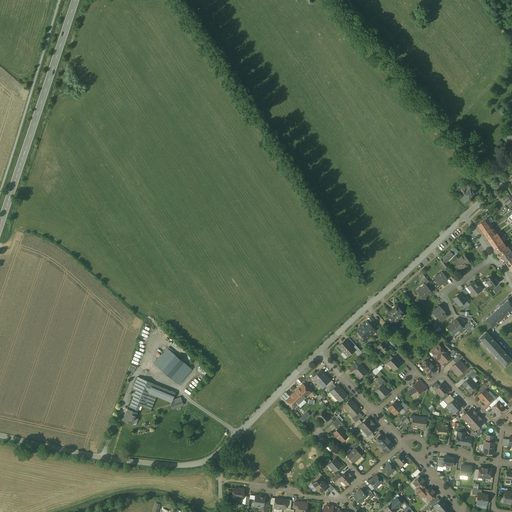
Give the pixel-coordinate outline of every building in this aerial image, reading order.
[(473,193),(468,188),(464,191),(461,194),(463,195),(466,199),(473,193)] [(466,199),(463,195),(458,200),(462,205),(467,200),(466,199)] [(511,201),(508,196),(503,199),(508,206),(511,203),(511,201)] [(486,220),(479,224),(482,229),(489,225),(486,220)] [(489,225),(482,229),(486,234),(492,229),(489,225)] [(492,229),(486,234),(489,239),(495,234),(492,229)] [(495,234),(489,239),(492,243),(499,239),(497,237),(495,234)] [(499,239),(492,243),(495,248),(502,243),(501,242),(499,239)] [(502,243),(495,248),(499,253),(500,252),(507,247),(504,242),(502,243)] [(451,250),(455,254),(459,251),(454,246),(451,250)] [(507,247),(500,252),(503,257),(510,252),(511,251),(508,246),(507,247)] [(443,258),(442,259),(445,263),(446,262),(454,255),(450,251),(443,258)] [(511,255),(510,252),(503,257),(507,262),(511,257),(511,255)] [(469,261),(464,254),(454,261),(460,269),(467,264),(466,262),(469,261)] [(445,263),(442,259),(443,258),(442,258),(439,261),(443,265),(445,268),(448,265),(446,262),(445,263)] [(448,278),(442,271),(434,278),(437,281),(438,281),(440,283),(439,284),(439,285),(448,278)] [(499,282),(493,273),(485,279),(491,288),(499,282)] [(478,286),(474,281),(467,286),(468,286),(472,291),(471,291),(474,295),(482,289),(479,285),(478,286)] [(425,284),(417,291),(418,290),(420,293),(419,294),(423,298),(431,291),(425,284)] [(460,292),(453,297),(460,306),(467,300),(463,296),(460,292)] [(511,303),(508,299),(485,320),(492,327),(511,308),(511,303)] [(397,305),(388,314),(395,322),(402,316),(402,317),(405,314),(397,305)] [(448,315),(439,305),(432,311),(441,322),(448,315)] [(457,319),(448,326),(453,333),(458,329),(459,330),(463,327),(457,319)] [(375,330),(367,321),(365,323),(360,327),(361,327),(357,330),(366,339),(375,330)] [(511,359),(486,331),(479,338),(505,366),(511,359)] [(355,349),(346,339),(338,346),(348,356),(355,349)] [(390,348),(383,341),(377,346),(383,354),(390,348)] [(439,345),(432,351),(434,354),(438,359),(441,357),(442,358),(447,354),(445,352),(446,352),(439,345)] [(185,363),(168,348),(155,364),(172,378),(185,363)] [(447,354),(442,358),(446,362),(451,358),(447,354)] [(460,354),(453,360),(456,363),(459,360),(463,357),(460,354)] [(390,355),(383,362),(386,364),(388,363),(387,362),(392,358),(390,355)] [(401,363),(394,356),(392,358),(387,362),(388,363),(394,370),(401,363)] [(436,368),(428,359),(426,361),(425,361),(424,361),(423,362),(423,363),(421,365),(430,375),(431,375),(437,369),(436,368)] [(459,360),(456,363),(457,364),(452,368),(456,373),(459,371),(461,373),(466,368),(459,360)] [(355,362),(348,368),(352,372),(353,371),(353,370),(358,366),(355,362)] [(367,371),(360,364),(358,366),(353,370),(353,371),(360,378),(367,371)] [(321,369),(313,377),(322,387),(324,385),(330,380),(330,379),(321,369)] [(477,375),(472,369),(466,375),(469,378),(470,377),(472,380),(477,375)] [(387,383),(381,377),(377,380),(382,384),(384,386),(387,383)] [(472,380),(470,377),(469,378),(463,384),(470,391),(477,385),(472,380)] [(153,383),(141,378),(139,384),(132,401),(139,404),(151,409),(157,396),(172,402),(176,392),(153,383)] [(330,380),(324,385),(327,388),(333,382),(331,379),(330,379),(330,380)] [(327,388),(326,388),(330,392),(331,391),(336,386),(333,382),(327,388)] [(418,385),(416,382),(408,390),(411,393),(413,392),(416,395),(418,392),(420,394),(424,390),(423,389),(418,385)] [(449,390),(442,383),(439,385),(435,389),(441,396),(441,397),(446,393),(449,390)] [(382,384),(375,391),(382,398),(389,392),(384,386),(382,384)] [(484,384),(477,390),(480,393),(484,389),(485,390),(487,387),(484,384)] [(347,395),(338,385),(336,386),(331,391),(340,401),(347,395)] [(305,391),(300,386),(299,387),(300,387),(297,390),(304,398),(311,392),(307,389),(305,391)] [(485,390),(484,389),(480,393),(478,395),(486,404),(491,399),(488,396),(489,395),(485,390)] [(304,398),(297,390),(291,395),(290,395),(298,404),(304,398)] [(446,393),(441,397),(441,396),(439,398),(442,401),(443,400),(448,395),(446,393)] [(448,395),(443,400),(447,405),(454,399),(450,394),(448,395)] [(298,404),(290,395),(286,399),(294,407),(298,404)] [(447,405),(454,412),(462,405),(459,401),(459,402),(455,398),(454,399),(447,405)] [(496,399),(489,405),(491,407),(498,401),(496,399)] [(182,400),(171,404),(173,408),(184,405),(182,400)] [(360,410),(351,400),(344,406),(353,416),(359,411),(360,410)] [(400,405),(396,400),(388,407),(394,414),(395,413),(395,414),(396,414),(398,413),(398,411),(402,407),(400,405)] [(139,404),(132,401),(129,408),(136,411),(139,404)] [(505,408),(499,401),(498,401),(491,407),(498,414),(505,408)] [(403,402),(400,405),(402,407),(406,411),(409,408),(403,402)] [(129,408),(128,408),(123,420),(133,424),(133,423),(136,417),(138,412),(136,411),(129,408)] [(466,412),(462,416),(462,417),(464,419),(467,419),(469,422),(468,423),(477,415),(476,413),(474,410),(474,411),(471,408),(466,412)] [(330,418),(323,410),(317,416),(324,423),(330,418)] [(464,410),(458,415),(461,418),(462,417),(462,416),(466,412),(464,410)] [(353,416),(352,417),(356,422),(359,419),(363,416),(359,411),(353,416)] [(307,412),(300,419),(303,421),(305,419),(309,415),(307,412)] [(477,415),(468,423),(468,424),(470,422),(472,425),(472,428),(474,430),(479,426),(484,422),(481,419),(482,419),(479,416),(477,415)] [(362,422),(359,425),(364,430),(373,422),(371,420),(370,420),(368,417),(362,422)] [(334,422),(333,423),(338,428),(340,426),(343,424),(338,418),(334,422)] [(356,422),(353,425),(356,429),(359,425),(362,422),(359,419),(356,422)] [(404,420),(400,424),(404,429),(408,425),(404,420)] [(373,422),(364,430),(368,435),(371,432),(377,427),(374,424),(375,424),(373,422)] [(448,425),(438,424),(437,432),(442,433),(442,435),(439,435),(439,440),(445,441),(446,433),(447,434),(448,425)] [(340,426),(338,428),(333,432),(342,441),(348,435),(340,426)] [(374,436),(372,437),(377,442),(383,436),(379,431),(374,436)] [(470,436),(464,436),(465,432),(458,431),(458,435),(457,436),(457,438),(457,439),(457,443),(471,445),(471,443),(472,437),(470,436)] [(371,432),(368,435),(364,438),(368,442),(372,437),(374,436),(371,432)] [(383,436),(377,442),(381,446),(380,447),(385,452),(394,444),(385,435),(383,436)] [(358,440),(352,446),(354,449),(355,448),(361,443),(358,440)] [(494,442),(486,441),(484,442),(484,445),(485,446),(484,451),(487,451),(487,452),(493,453),(494,446),(493,446),(494,443),(494,442)] [(354,449),(347,455),(354,462),(361,455),(355,448),(354,449)] [(404,457),(401,453),(394,459),(401,466),(407,460),(404,457)] [(413,461),(407,455),(404,457),(407,460),(410,464),(413,461)] [(453,457),(444,456),(444,458),(443,465),(444,465),(446,465),(447,467),(448,467),(450,466),(452,466),(453,457)] [(332,461),(328,464),(335,472),(342,465),(335,458),(332,461)] [(330,459),(322,466),(324,468),(328,464),(332,461),(330,459)] [(390,463),(382,470),(388,476),(395,469),(392,466),(390,463)] [(471,466),(461,465),(461,470),(460,474),(461,474),(470,476),(471,470),(470,470),(471,466)] [(491,468),(480,467),(479,469),(478,476),(479,477),(482,477),(483,478),(485,478),(486,477),(490,478),(491,468)] [(349,474),(347,474),(345,472),(341,476),(338,478),(341,481),(344,481),(346,484),(353,478),(351,476),(351,475),(349,473),(349,474)] [(339,473),(332,479),(334,482),(338,478),(341,476),(339,473)] [(381,480),(377,475),(369,481),(375,488),(382,481),(381,480)] [(426,481),(420,475),(413,482),(418,487),(419,489),(424,485),(425,483),(426,481)] [(320,477),(313,484),(318,489),(319,488),(319,490),(320,491),(321,491),(322,491),(326,488),(328,486),(326,483),(320,477)] [(389,484),(383,478),(381,480),(382,481),(387,487),(389,484)] [(334,488),(328,481),(326,483),(328,486),(326,488),(328,488),(330,492),(334,488)] [(424,485),(419,489),(418,487),(416,489),(419,493),(426,487),(424,485)] [(426,487),(419,493),(422,497),(425,495),(423,493),(428,489),(426,487)] [(437,493),(431,488),(429,487),(428,489),(423,493),(425,495),(429,500),(437,493)] [(244,489),(238,488),(237,488),(234,488),(233,493),(234,493),(234,497),(235,497),(236,498),(237,498),(238,498),(243,498),(244,489)] [(361,489),(357,493),(356,493),(354,495),(354,497),(355,499),(356,499),(359,502),(367,496),(361,489)] [(375,495),(368,489),(366,491),(372,498),(375,495)] [(481,494),(478,493),(478,494),(477,503),(487,504),(488,494),(481,494)] [(265,496),(256,495),(255,504),(261,505),(264,505),(264,503),(265,496)] [(437,497),(431,503),(433,506),(434,505),(440,500),(437,497)] [(287,499),(276,498),(274,507),(276,508),(280,509),(282,508),(286,508),(287,499)] [(446,503),(441,498),(440,500),(434,505),(440,511),(442,511),(446,509),(449,506),(448,506),(448,507),(445,504),(446,503)] [(304,502),(298,502),(297,508),(296,511),(305,511),(306,510),(306,507),(307,507),(307,502),(304,501),(304,502)] [(392,502),(384,509),(386,511),(393,511),(398,508),(392,502)] [(157,511),(160,504),(156,503),(152,511),(157,511)]
